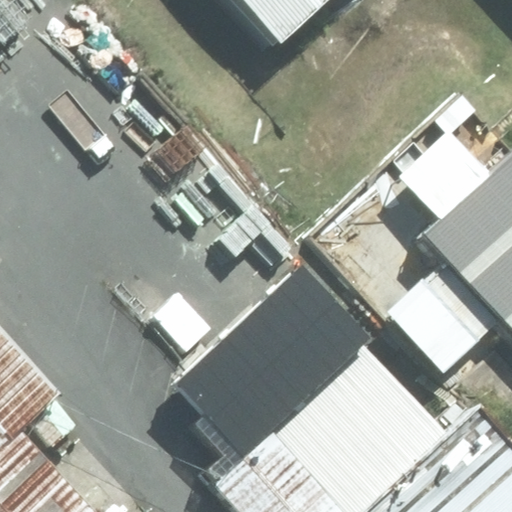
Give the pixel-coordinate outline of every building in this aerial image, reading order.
[(342,0),(199,0),(259,70),(342,0)] [(511,154),(397,251),(511,387),(511,154)] [(321,286),(186,401),(259,486),(394,372),(321,286)] [(61,393),(0,326),(0,511),(99,511),(22,428),(61,393)] [(416,511),(428,502),(353,413),(235,511),(416,511)] [(511,511),(511,457),(499,442),(428,502),(416,511),(511,511)]
